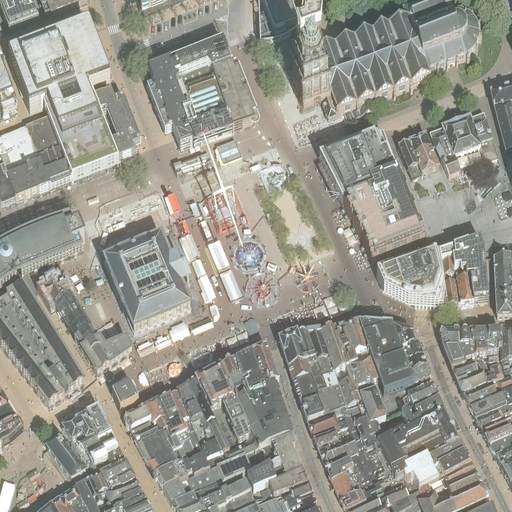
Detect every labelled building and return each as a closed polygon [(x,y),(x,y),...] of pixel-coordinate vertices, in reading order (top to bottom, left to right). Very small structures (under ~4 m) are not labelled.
[(0,6),(0,12),(9,35),(39,24),(29,0),(0,0),(0,5),(0,6)] [(36,0),(40,8),(61,1),(63,0),(36,0)] [(85,0),(63,0),(61,1),(66,14),(87,6),(85,0)] [(174,6),(188,0),(137,0),(142,18),(165,9),(166,11),(174,7),(174,6)] [(262,0),(263,8),(263,9),(263,10),(262,10),(262,11),(261,12),(261,13),(262,13),(262,14),(263,15),(264,15),(265,15),(265,16),(266,16),(267,19),(266,19),(269,28),(274,40),(288,35),(294,32),(296,35),(298,32),(298,31),(287,0),(262,0)] [(287,0),(298,31),(307,28),(320,23),(322,0),(287,0)] [(45,22),(66,14),(61,1),(40,8),(45,22)] [(436,6),(435,3),(404,15),(403,17),(406,26),(390,32),(389,32),(388,29),(386,30),(387,33),(373,38),(372,35),(369,36),(371,39),(355,45),(354,41),(351,42),(353,46),(336,52),(332,50),(331,53),(319,57),(317,58),(314,56),(313,59),(316,60),(320,73),(333,104),(338,118),(343,116),(347,126),(361,120),(375,114),(373,109),(375,108),(375,109),(377,108),(376,105),(392,99),(393,102),(395,101),(394,98),(409,93),(410,96),(412,95),(411,92),(412,91),(416,89),(416,90),(417,89),(417,88),(422,86),(422,87),(423,87),(423,86),(428,84),(430,83),(429,81),(428,80),(429,79),(428,77),(435,74),(436,76),(438,76),(437,73),(445,70),(446,73),(448,72),(447,70),(449,69),(449,68),(452,67),(453,67),(455,67),(456,69),(457,68),(457,66),(465,63),(466,65),(468,64),(467,62),(474,55),(476,57),(477,55),(475,54),(478,45),(481,45),(481,43),(479,42),(477,33),(480,32),(479,30),(477,31),(471,23),(473,21),(471,20),(469,22),(461,17),(462,15),(459,15),(459,17),(452,17),(446,2),(436,6)] [(9,63),(11,68),(13,74),(23,101),(30,117),(44,111),(46,116),(48,123),(72,185),(74,184),(77,185),(83,183),(86,182),(88,179),(95,176),(102,173),(106,174),(113,171),(114,168),(118,166),(118,165),(112,149),(95,106),(94,103),(93,103),(90,94),(110,86),(102,65),(89,32),(9,63)] [(215,75),(231,68),(223,46),(222,47),(206,53),(215,75)] [(215,75),(206,53),(190,59),(196,74),(207,70),(211,76),(215,75)] [(176,82),(180,80),(196,74),(190,59),(174,65),(173,65),(164,69),(149,75),(154,89),(146,92),(150,102),(158,99),(179,91),(176,82)] [(0,67),(0,123),(18,116),(0,67)] [(215,75),(211,76),(227,122),(232,136),(234,136),(252,129),(255,128),(254,125),(252,120),(255,118),(256,120),(255,116),(238,74),(236,69),(232,70),(231,68),(215,75)] [(322,108),(333,104),(320,73),(310,77),(310,78),(310,81),(308,82),(305,83),(304,80),(303,80),(291,84),(295,96),(297,96),(299,96),(300,98),(301,101),(299,102),(298,103),(302,116),(314,111),(314,109),(314,107),(316,106),(319,105),(320,107),(322,108)] [(181,90),(179,91),(158,99),(150,102),(164,139),(172,136),(180,154),(192,150),(191,148),(181,117),(189,114),(181,90)] [(511,91),(491,96),(491,97),(490,97),(493,112),(511,107),(511,91)] [(131,160),(134,159),(131,151),(141,147),(123,101),(113,104),(111,99),(95,106),(112,149),(118,165),(121,164),(124,166),(130,164),(131,160)] [(337,121),(338,118),(333,104),(322,108),(327,123),(335,120),(337,121)] [(511,107),(493,112),(494,116),(495,120),(505,156),(511,154),(511,115),(511,113),(511,112),(511,107)] [(232,136),(227,122),(196,132),(190,114),(189,114),(181,117),(191,148),(192,150),(232,136)] [(484,166),(497,162),(490,136),(483,119),(483,118),(469,123),(441,133),(442,133),(430,137),(429,138),(443,170),(448,182),(459,177),(453,162),(479,152),(484,166)] [(26,132),(51,194),(71,187),(71,185),(72,185),(48,123),(26,132)] [(0,142),(0,160),(18,208),(50,196),(49,195),(51,194),(26,132),(0,142)] [(398,178),(383,138),(356,148),(319,163),(342,209),(371,198),(368,190),(398,178)] [(425,140),(408,147),(422,178),(426,177),(438,172),(439,172),(425,140)] [(422,178),(408,147),(397,151),(415,192),(429,186),(426,177),(422,178)] [(0,160),(0,208),(2,213),(17,207),(17,208),(18,208),(0,160)] [(406,196),(398,178),(368,190),(371,198),(342,209),(360,244),(362,248),(371,269),(398,258),(426,247),(418,229),(406,196)] [(494,180),(479,195),(483,200),(499,184),(496,182),(494,180)] [(21,243),(16,245),(30,278),(34,276),(48,271),(83,256),(79,246),(84,244),(78,229),(73,232),(70,224),(51,230),(33,237),(21,243)] [(187,280),(185,275),(184,274),(184,272),(182,268),(181,265),(181,264),(179,260),(176,262),(172,253),(173,252),(173,251),(172,250),(171,250),(166,252),(166,251),(165,252),(161,242),(157,244),(158,244),(154,245),(150,247),(151,247),(147,248),(146,249),(145,248),(142,249),(142,250),(138,251),(135,252),(129,254),(130,254),(126,256),(122,258),(119,259),(119,260),(118,260),(118,261),(115,262),(111,263),(108,265),(104,266),(106,270),(107,273),(108,277),(109,277),(110,280),(111,284),(112,283),(113,287),(113,288),(112,289),(113,291),(114,292),(116,296),(115,296),(117,300),(118,300),(119,303),(118,303),(120,308),(121,308),(122,311),(123,315),(124,315),(125,316),(127,319),(126,319),(128,323),(129,326),(131,330),(132,333),(133,337),(137,335),(140,334),(144,332),(147,331),(149,330),(149,331),(152,330),(154,329),(156,328),(160,327),(165,325),(168,323),(172,321),(172,322),(175,320),(175,319),(177,319),(176,318),(180,317),(183,316),(187,314),(190,313),(187,304),(187,303),(187,302),(192,300),(193,300),(193,299),(193,298),(192,298),(191,297),(191,298),(189,293),(187,288),(190,287),(189,283),(188,283),(187,280)] [(469,248),(466,249),(444,259),(436,262),(438,265),(439,270),(450,264),(450,269),(452,277),(454,286),(453,276),(465,275),(466,282),(469,282),(472,308),(477,307),(487,307),(487,306),(488,305),(484,263),(486,263),(486,262),(484,263),(483,256),(480,244),(469,248)] [(25,280),(30,278),(16,245),(9,248),(1,252),(0,253),(0,294),(17,284),(25,280)] [(509,259),(494,262),(492,262),(491,262),(491,263),(493,263),(495,298),(495,306),(496,310),(511,309),(511,304),(511,294),(509,259)] [(432,263),(376,280),(384,298),(408,310),(415,310),(434,312),(445,310),(442,289),(443,289),(442,284),(441,284),(440,276),(439,270),(438,265),(436,262),(432,263)] [(439,270),(440,276),(441,284),(442,284),(443,289),(442,289),(445,310),(447,310),(447,311),(457,310),(454,286),(452,277),(450,269),(450,264),(439,270)] [(469,282),(466,282),(455,283),(460,309),(461,310),(472,309),(472,308),(469,282)] [(53,310),(71,300),(68,295),(68,294),(64,289),(63,286),(62,286),(61,284),(59,285),(57,286),(53,289),(51,289),(49,290),(47,291),(45,292),(43,293),(47,300),(47,301),(49,303),(50,305),(51,307),(53,310)] [(1,305),(8,315),(29,301),(23,292),(1,305)] [(35,311),(29,301),(8,315),(14,324),(35,311)] [(74,343),(91,332),(81,316),(71,301),(54,311),(74,343)] [(496,310),(496,313),(496,316),(496,320),(496,321),(511,321),(511,310),(511,309),(496,310)] [(41,321),(35,311),(14,324),(21,334),(41,321)] [(0,333),(14,324),(8,315),(0,319),(0,333)] [(48,331),(41,321),(21,334),(27,344),(48,331)] [(259,334),(254,321),(244,326),(249,338),(259,334)] [(0,346),(21,334),(14,324),(0,333),(0,346)] [(347,433),(350,440),(353,448),(354,448),(361,444),(362,447),(365,453),(384,443),(390,440),(387,434),(381,436),(376,427),(386,424),(375,394),(359,400),(356,393),(376,386),(376,384),(377,384),(357,329),(336,336),(335,333),(321,338),(338,390),(346,414),(348,420),(352,431),(347,433)] [(357,329),(377,384),(383,399),(412,388),(408,378),(410,377),(407,368),(403,356),(399,345),(394,332),(393,332),(357,329)] [(54,341),(48,331),(27,344),(34,353),(54,341)] [(132,357),(126,345),(105,354),(91,332),(74,343),(97,380),(132,357)] [(400,333),(394,332),(399,345),(412,338),(409,336),(403,334),(400,333)] [(0,350),(5,357),(27,344),(21,334),(0,346),(0,350)] [(307,337),(306,337),(320,375),(310,378),(314,389),(324,386),(327,394),(338,390),(321,338),(319,335),(307,337)] [(488,359),(487,351),(487,336),(486,336),(486,335),(485,335),(472,335),(471,336),(470,336),(470,349),(474,361),(488,359)] [(453,337),(455,350),(470,349),(470,336),(458,336),(458,337),(458,336),(453,337)] [(488,359),(499,359),(499,352),(500,352),(500,336),(487,336),(487,351),(488,359)] [(511,336),(501,336),(500,336),(500,352),(501,353),(500,366),(502,371),(508,369),(507,364),(511,363),(511,336)] [(288,371),(306,365),(296,338),(296,337),(292,339),(291,339),(291,340),(288,341),(288,340),(287,341),(279,345),(280,348),(288,371)] [(296,338),(306,365),(310,378),(320,375),(306,337),(296,338)] [(488,359),(474,361),(470,349),(455,350),(453,337),(446,337),(445,337),(446,339),(443,342),(442,344),(440,344),(441,345),(440,345),(442,352),(443,352),(443,353),(451,373),(458,371),(466,369),(474,366),(478,365),(482,376),(497,370),(499,359),(488,359)] [(412,338),(399,345),(403,356),(417,350),(412,338)] [(40,363),(60,350),(54,341),(34,353),(40,363)] [(27,344),(5,357),(13,366),(34,353),(27,344)] [(40,363),(47,372),(66,360),(60,350),(40,363)] [(267,353),(266,350),(252,356),(254,359),(265,390),(276,385),(278,384),(267,353)] [(417,350),(403,356),(407,368),(422,362),(417,350)] [(13,366),(20,375),(40,363),(34,353),(13,366)] [(235,365),(250,397),(265,390),(254,359),(253,360),(251,356),(235,364),(236,365),(235,365)] [(72,370),(66,360),(47,372),(53,382),(72,370)] [(422,362),(407,368),(410,377),(426,371),(422,362)] [(27,385),(47,372),(40,363),(20,375),(27,385)] [(221,372),(235,404),(250,397),(235,365),(234,366),(234,365),(221,371),(221,372)] [(306,365),(288,371),(292,384),(310,378),(306,365)] [(474,366),(466,369),(458,371),(458,372),(451,374),(455,385),(462,383),(478,377),(474,366)] [(78,380),(72,370),(53,382),(60,391),(78,380)] [(456,386),(463,400),(503,385),(497,370),(482,376),(478,377),(462,383),(456,386)] [(426,371),(410,377),(408,378),(412,388),(430,382),(426,371)] [(34,394),(53,382),(47,372),(27,385),(34,394)] [(256,454),(238,412),(235,404),(221,372),(219,373),(220,374),(217,375),(217,374),(213,376),(214,377),(212,378),(211,378),(211,379),(210,380),(246,459),(256,454)] [(314,389),(310,378),(292,384),(300,408),(318,402),(316,398),(327,394),(324,386),(314,389)] [(78,380),(60,391),(41,403),(49,413),(84,389),(78,380)] [(218,458),(218,459),(223,469),(246,459),(210,380),(208,381),(208,380),(207,380),(207,381),(205,382),(204,381),(201,383),(201,384),(200,384),(197,385),(196,384),(197,385),(227,455),(220,458),(218,458)] [(41,403),(60,391),(53,382),(34,394),(41,403)] [(463,400),(468,411),(511,393),(511,383),(511,382),(503,385),(463,400)] [(197,385),(196,384),(187,390),(187,391),(206,433),(208,432),(220,458),(227,455),(197,385)] [(289,428),(286,421),(281,405),(280,404),(280,402),(277,395),(279,394),(276,385),(265,390),(250,397),(235,404),(238,412),(256,454),(276,445),(288,440),(292,438),(289,430),(289,428)] [(413,410),(436,399),(437,398),(432,387),(407,398),(413,410)] [(120,416),(122,415),(121,414),(124,413),(125,414),(128,412),(130,411),(134,409),(133,408),(136,406),(136,407),(138,406),(137,404),(140,402),(133,390),(130,391),(129,389),(126,390),(127,391),(124,392),(122,393),(122,394),(120,395),(119,394),(117,396),(118,396),(115,398),(115,397),(112,399),(113,401),(114,401),(116,405),(117,406),(116,407),(116,408),(118,408),(120,413),(119,413),(120,416)] [(206,433),(187,391),(186,391),(186,393),(177,396),(177,397),(202,451),(204,455),(208,463),(218,459),(218,458),(220,458),(208,432),(206,433)] [(511,393),(468,411),(474,424),(506,411),(507,412),(511,409),(511,393)] [(202,451),(177,397),(176,397),(170,400),(171,403),(184,432),(187,439),(195,456),(202,451)] [(3,400),(2,399),(0,400),(0,415),(9,411),(3,400)] [(409,433),(441,417),(445,416),(438,402),(436,399),(413,410),(401,416),(409,433)] [(184,432),(171,403),(169,400),(169,401),(157,407),(173,437),(184,432)] [(306,425),(306,426),(324,419),(318,402),(300,408),(306,425)] [(173,437),(157,407),(144,414),(152,428),(156,435),(160,442),(173,437)] [(480,433),(483,431),(511,419),(511,409),(507,412),(475,425),(480,433)] [(0,434),(17,424),(9,411),(0,415),(0,434)] [(92,428),(90,429),(95,440),(99,448),(112,440),(111,440),(109,435),(98,414),(87,419),(92,428)] [(141,432),(152,428),(144,414),(135,418),(141,432)] [(310,435),(348,420),(346,414),(307,428),(310,435)] [(383,499),(379,490),(400,481),(407,477),(404,471),(425,461),(425,462),(459,445),(458,444),(454,435),(450,428),(450,426),(449,426),(445,417),(445,416),(441,418),(441,417),(409,433),(399,436),(390,440),(384,443),(365,453),(365,455),(373,452),(374,454),(366,458),(365,454),(358,457),(347,462),(354,477),(363,496),(368,506),(384,499),(383,499)] [(126,423),(125,427),(131,437),(141,432),(135,418),(126,423)] [(76,451),(95,440),(90,429),(92,428),(87,419),(74,426),(62,432),(63,433),(66,437),(69,443),(70,443),(72,446),(76,451)] [(511,419),(483,431),(480,433),(485,443),(494,439),(511,430),(511,419)] [(313,444),(347,433),(352,431),(348,420),(310,435),(313,444)] [(17,424),(0,434),(0,449),(1,451),(9,447),(20,431),(17,424)] [(390,440),(399,436),(395,427),(385,431),(387,434),(390,440)] [(152,428),(141,432),(131,437),(135,444),(156,435),(152,428)] [(511,430),(494,439),(485,443),(489,451),(511,441),(511,430)] [(142,459),(187,439),(184,432),(173,437),(160,442),(138,452),(142,459)] [(317,453),(350,440),(347,433),(313,444),(317,453)] [(135,444),(138,452),(160,442),(156,435),(135,444)] [(246,459),(252,473),(274,462),(276,466),(269,469),(272,475),(279,472),(282,482),(298,475),(301,474),(295,458),(294,459),(291,453),(296,451),(292,438),(288,440),(276,445),(256,454),(246,459)] [(187,439),(142,459),(148,470),(152,469),(185,453),(183,450),(189,447),(193,457),(195,456),(187,439)] [(99,448),(95,440),(76,451),(82,459),(99,448)] [(112,440),(99,448),(82,459),(87,466),(103,457),(102,455),(116,448),(112,440)] [(317,453),(321,463),(354,448),(353,448),(350,440),(317,453)] [(498,460),(499,460),(511,453),(511,441),(489,451),(495,461),(498,460)] [(59,442),(58,442),(48,452),(47,453),(48,453),(48,455),(47,456),(68,483),(69,482),(70,483),(71,483),(71,484),(71,483),(71,484),(85,476),(85,475),(85,474),(74,459),(59,442)] [(431,472),(464,456),(459,445),(425,462),(431,472)] [(201,457),(204,455),(202,451),(195,456),(193,457),(189,447),(183,450),(185,453),(152,469),(148,470),(154,481),(158,479),(190,464),(191,466),(202,459),(201,457)] [(102,455),(103,457),(105,461),(119,454),(116,448),(102,455)] [(347,462),(358,457),(354,448),(321,463),(325,472),(325,473),(329,471),(347,462)] [(501,472),(504,470),(511,466),(511,453),(499,460),(495,462),(501,472)] [(119,454),(105,461),(107,466),(108,465),(109,469),(122,462),(123,462),(123,461),(119,454)] [(166,494),(223,469),(218,459),(208,463),(204,455),(201,457),(202,459),(191,466),(190,464),(158,479),(154,481),(163,496),(166,493),(166,494)] [(471,468),(464,456),(431,472),(425,462),(425,461),(404,471),(407,477),(400,481),(404,490),(403,490),(403,491),(406,499),(419,493),(467,470),(470,468),(471,468)] [(87,466),(92,473),(98,470),(100,470),(99,469),(104,467),(107,466),(105,461),(103,457),(87,466)] [(252,473),(246,459),(223,469),(166,494),(163,496),(171,509),(174,507),(217,489),(223,486),(244,477),(252,473)] [(354,477),(347,462),(329,471),(330,471),(325,473),(331,487),(354,477)] [(120,492),(117,484),(131,476),(126,466),(112,474),(101,479),(100,479),(109,497),(120,492)] [(511,466),(504,470),(501,472),(511,492),(511,491),(511,466)] [(424,503),(436,498),(476,478),(470,468),(467,470),(419,493),(424,503)] [(275,485),(272,475),(269,469),(249,481),(247,482),(253,496),(259,493),(268,489),(275,485)] [(273,501),(278,499),(289,495),(307,488),(302,474),(298,476),(298,475),(282,482),(275,485),(268,489),(272,499),(273,501)] [(135,485),(131,476),(117,484),(120,492),(135,485)] [(331,487),(339,506),(363,496),(354,477),(331,487)] [(477,489),(480,488),(480,487),(476,478),(436,498),(441,507),(477,489)] [(92,484),(99,501),(109,497),(100,479),(92,484)] [(102,507),(99,501),(92,484),(84,488),(95,510),(102,507)] [(95,511),(121,511),(122,511),(121,507),(123,506),(122,504),(140,495),(135,485),(120,492),(109,497),(99,501),(102,507),(95,510),(95,511)] [(174,507),(171,509),(172,511),(217,511),(250,496),(245,486),(221,498),(217,489),(174,507)] [(95,511),(95,510),(84,488),(75,493),(77,497),(84,511),(95,511)] [(278,499),(283,508),(308,499),(311,498),(307,488),(289,495),(278,499)] [(436,498),(424,503),(406,511),(466,511),(473,509),(487,503),(488,502),(480,488),(477,490),(477,489),(441,507),(436,498)] [(247,511),(256,507),(256,506),(272,499),(268,489),(259,493),(260,495),(262,500),(255,503),(252,496),(250,496),(217,511),(247,511)] [(384,499),(368,506),(355,511),(380,511),(406,499),(403,491),(403,490),(384,499)] [(59,504),(62,507),(64,511),(84,511),(77,497),(75,493),(59,504)] [(406,511),(424,503),(419,493),(406,499),(380,511),(406,511)] [(121,507),(122,511),(143,501),(140,495),(122,504),(123,506),(121,507)] [(355,511),(368,506),(363,496),(339,506),(342,511),(355,511)] [(285,511),(302,511),(316,507),(311,498),(308,500),(308,499),(283,508),(285,511)] [(285,511),(283,508),(278,499),(273,501),(256,507),(247,511),(285,511)] [(139,511),(147,509),(143,501),(122,511),(121,511),(139,511)]
